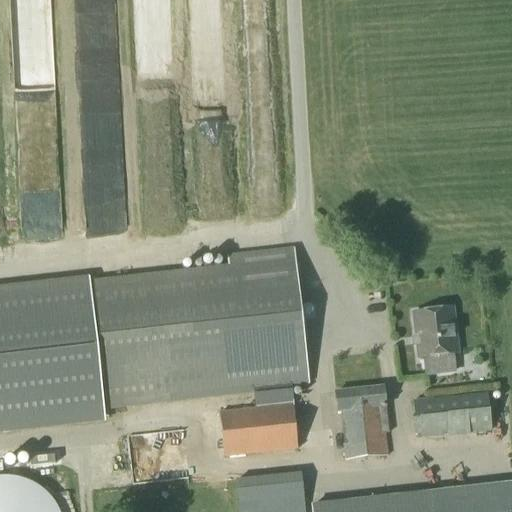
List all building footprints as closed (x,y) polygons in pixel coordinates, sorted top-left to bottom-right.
[(254,391),(256,410),(219,414),(223,458),(297,450),(290,388),(307,386),(292,252),(227,259),(229,272),(90,287),(89,276),(0,285),(0,431),(105,420),(103,408),(254,391)] [(419,359),(457,355),(451,310),(414,314),(419,359)] [(484,362),(481,346),(457,350),(459,365),(484,362)] [(384,435),(388,434),(382,389),(335,394),(337,413),(341,413),(345,461),(387,457),(384,435)] [(418,440),(491,432),(486,395),(413,402),(418,440)] [(67,492),(68,469),(52,468),(51,492),(67,492)] [(238,511),(304,511),(300,474),(235,480),(238,511)] [(432,511),(429,474),(308,486),(310,511),(432,511)] [(169,483),(169,507),(230,507),(230,484),(169,483)] [(459,511),(457,491),(434,494),(435,511),(459,511)]
